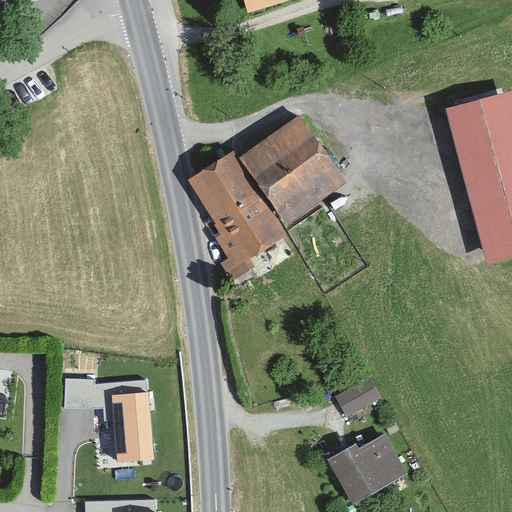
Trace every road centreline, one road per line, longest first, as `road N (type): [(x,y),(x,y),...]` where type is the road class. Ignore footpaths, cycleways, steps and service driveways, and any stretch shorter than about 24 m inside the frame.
road 1 (secondary): [(136,8),(191,272),(216,511)]
road 2 (track): [(332,0),(148,51)]
road 3 (residential): [(136,8),(90,23),(0,75)]
